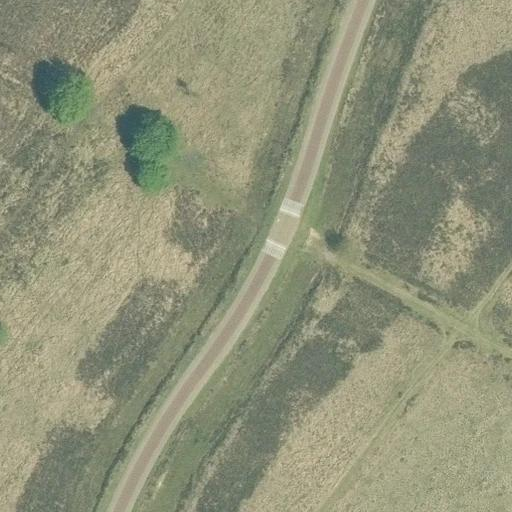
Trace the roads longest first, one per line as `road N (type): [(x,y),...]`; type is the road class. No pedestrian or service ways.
road 1 (tertiary): [(120,511),(284,230),(364,0)]
road 2 (track): [(0,239),(189,0)]
